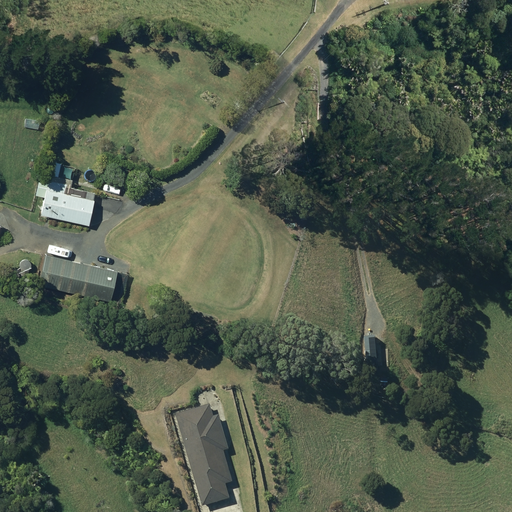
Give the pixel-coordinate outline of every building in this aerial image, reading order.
[(209,98),(187,91),(182,106),(204,113),(209,98)] [(39,121),(22,119),(21,127),(38,129),(39,121)] [(41,214),(89,224),(96,192),(70,186),(72,178),(50,173),(41,214)] [(39,283),(111,300),(112,293),(123,295),(128,272),(46,253),(39,283)] [(175,412),(202,504),(229,496),(225,482),(232,480),(223,448),(228,447),(218,412),(213,414),(209,402),(175,412)]
